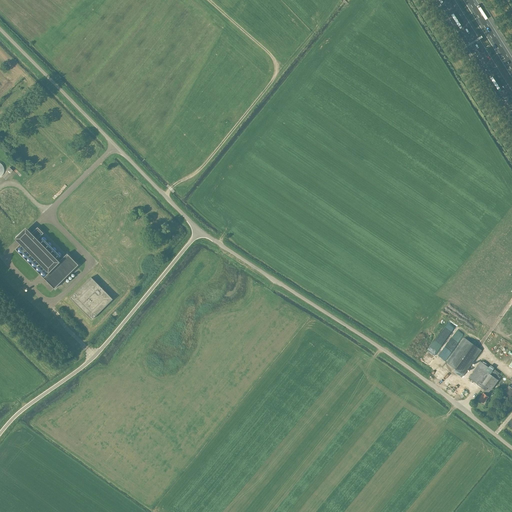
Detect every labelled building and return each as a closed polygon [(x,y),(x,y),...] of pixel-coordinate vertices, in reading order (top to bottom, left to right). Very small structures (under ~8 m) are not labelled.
[(29,235),(25,231),(16,240),(20,244),(15,249),(54,289),(79,265),(67,253),(60,261),(38,239),(44,233),(38,227),(29,235)] [(92,320),(113,299),(91,277),(70,298),(92,320)] [(431,359),(452,325),(447,322),(426,356),(431,359)] [(453,332),(438,356),(445,361),(460,337),(453,332)] [(463,375),(464,375),(481,350),(464,338),(446,363),(456,370),(463,375)] [(483,393),(478,400),(483,403),(488,397),(486,395),(490,390),(491,390),(498,380),(502,375),(482,361),(481,362),(480,361),(468,378),(485,390),(483,393)] [(460,394),(464,388),(437,370),(434,376),(460,394)] [(511,388),(509,386),(503,393),(508,398),(511,393),(511,388)]
